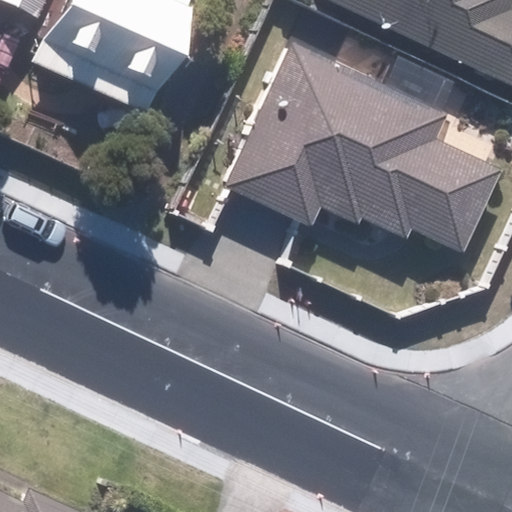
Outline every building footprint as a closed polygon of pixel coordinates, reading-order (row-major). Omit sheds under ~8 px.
[(0,0),(0,6),(29,19),(36,0),(0,0)] [(46,0),(37,22),(18,63),(128,112),(179,0),(46,0)] [(317,0),(511,88),(511,13),(504,9),(507,0),(317,0)] [(305,24),(297,41),(319,53),(328,34),(305,24)] [(450,150),(425,140),(437,113),(280,44),(215,189),(300,226),(309,209),(345,224),(348,218),(395,238),(397,231),(450,254),(488,167),(450,150)] [(11,503),(0,498),(0,511),(69,511),(18,488),(11,503)]
